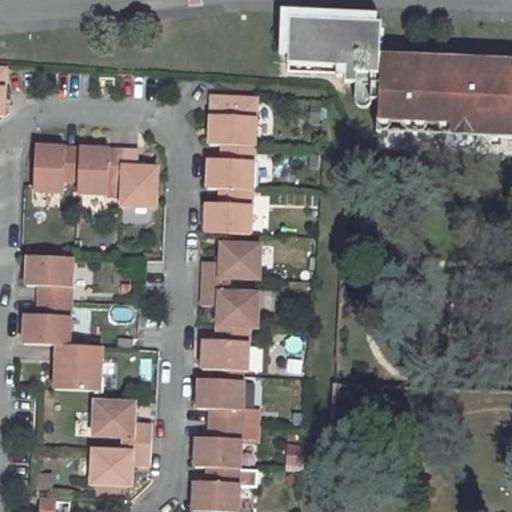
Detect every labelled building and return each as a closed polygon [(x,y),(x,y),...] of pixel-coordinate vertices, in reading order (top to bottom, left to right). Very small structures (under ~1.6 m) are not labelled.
[(511,141),(511,61),(475,60),(475,67),(451,67),(451,59),(376,56),(376,77),(367,77),(366,104),(374,104),(374,124),(446,126),(446,133),(473,135),(473,140),(511,141)] [(256,103),(211,101),(209,150),(222,151),(221,165),(208,164),(207,194),(219,194),(219,209),(206,208),(205,237),(250,239),(256,103)] [(137,157),(33,154),(32,199),(61,200),(62,187),(77,187),(76,200),(106,201),(106,188),(120,188),(119,212),(154,213),(156,173),(136,173),(137,157)] [(203,267),(203,282),(227,283),(259,284),(260,250),(220,248),(219,267),(203,267)] [(71,264),(25,262),(24,291),(37,292),(36,320),(23,320),(22,349),(55,350),(53,394),(98,395),(99,366),(87,366),(87,351),(67,351),(71,264)] [(203,282),(202,296),(227,297),(227,283),(203,282)] [(203,344),(201,374),(247,376),(249,333),(256,333),(258,299),(227,297),(202,296),(201,311),(217,311),(216,345),(203,344)] [(237,511),(243,386),(198,383),(197,413),(210,414),(209,443),(196,442),(194,471),(207,472),(207,486),(194,485),(192,511),(237,511)] [(98,405),(93,405),(92,439),(123,440),(148,441),(148,426),(132,425),(133,406),(98,405)] [(148,441),(123,440),(122,454),(147,454),(148,441)] [(285,445),(284,470),(301,471),(302,445),(285,445)] [(122,454),(91,453),(90,487),(130,488),(131,469),(147,470),(147,454),(122,454)] [(52,511),(53,503),(40,502),(39,511),(52,511)]
